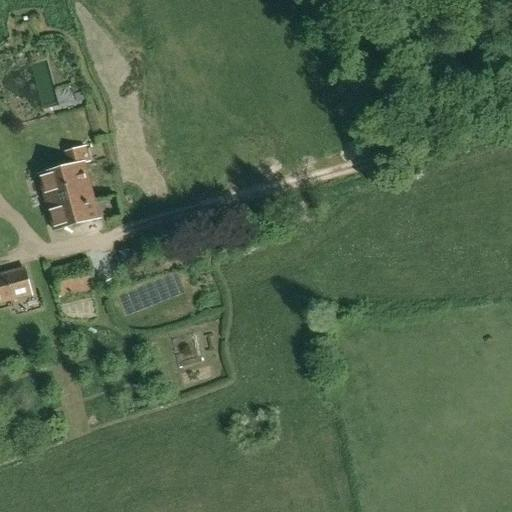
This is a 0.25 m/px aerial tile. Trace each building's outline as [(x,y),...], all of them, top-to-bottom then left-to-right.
[(32,62),(38,108),(54,105),(48,60),(32,62)] [(96,219),(82,164),(69,167),(37,175),(52,230),(96,219)] [(59,299),(94,291),(88,264),(53,273),(59,299)] [(0,277),(0,302),(31,293),(24,271),(0,277)] [(127,310),(166,297),(160,282),(121,295),(127,310)]
